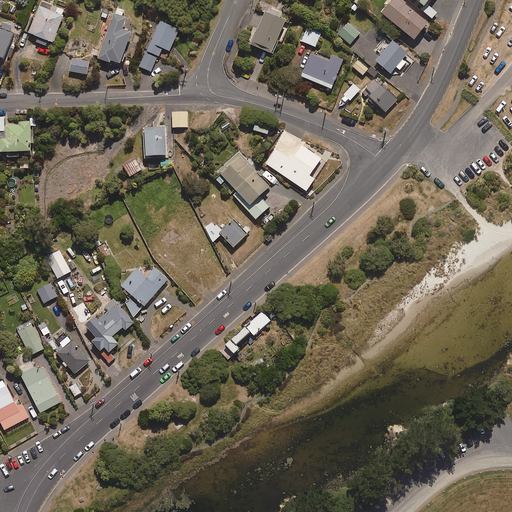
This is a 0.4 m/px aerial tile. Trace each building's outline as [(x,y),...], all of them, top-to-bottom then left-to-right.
[(414,38),(428,22),(400,0),(391,0),(382,12),(414,38)] [(53,42),(65,10),(41,1),(29,32),(39,36),(37,42),(44,44),(46,39),(53,42)] [(279,17),(281,11),(268,5),(251,43),(271,52),(286,19),(279,17)] [(122,15),(124,9),(115,6),(97,57),(109,61),(110,59),(120,62),(131,31),(122,28),(126,17),(122,15)] [(169,50),(179,29),(160,21),(139,66),(150,71),(162,47),(169,50)] [(350,44),(360,32),(348,22),(338,34),(350,44)] [(9,32),(11,27),(1,24),(0,26),(0,57),(4,59),(14,34),(9,32)] [(315,47),(321,33),(306,27),(301,41),(315,47)] [(402,59),(408,52),(393,40),(382,52),(375,60),(391,73),(396,66),(400,69),(406,62),(402,59)] [(331,55),(329,59),(311,52),(301,76),(331,88),(343,60),(331,55)] [(87,74),(89,61),(72,58),(70,71),(87,74)] [(352,66),(362,75),(368,68),(358,59),(352,66)] [(384,113),(397,98),(374,78),(362,92),(369,98),(367,101),(372,105),(373,104),(384,113)] [(350,100),(360,90),(353,84),(344,94),(350,100)] [(188,127),(187,111),(172,112),(172,127),(188,127)] [(19,151),(31,151),(30,124),(37,124),(36,115),(30,115),(30,120),(4,121),(4,116),(0,115),(0,151),(6,151),(6,157),(19,156),(19,151)] [(268,133),(270,126),(255,122),(253,129),(268,133)] [(145,155),(166,154),(165,126),(144,127),(145,155)] [(303,146),(305,143),(287,131),(265,163),(306,190),(315,178),(310,175),(321,158),(303,146)] [(260,195),(270,186),(239,152),(218,170),(237,191),(233,194),(256,219),(270,206),(260,195)] [(129,176),(142,169),(136,158),(123,165),(129,176)] [(179,222),(172,215),(166,221),(173,228),(179,222)] [(233,246),(247,233),(234,219),(221,231),(213,221),(204,229),(214,241),(221,234),(233,246)] [(203,249),(184,230),(160,252),(165,257),(168,255),(182,269),(203,249)] [(58,277),(71,271),(59,249),(47,256),(58,277)] [(135,315),(168,279),(155,267),(146,276),(137,268),(121,286),(132,296),(124,304),(135,315)] [(44,302),(57,296),(51,283),(37,289),(44,302)] [(125,329),(133,322),(113,298),(105,305),(109,310),(100,318),(97,314),(85,324),(96,337),(92,340),(100,350),(104,346),(109,351),(118,343),(112,336),(123,326),(125,329)] [(231,339),(237,345),(251,331),(255,335),(271,319),(261,309),(240,329),(231,339)] [(30,355),(43,348),(31,324),(18,331),(30,355)] [(240,348),(237,345),(231,339),(225,344),(235,354),(240,348)] [(57,353),(63,360),(61,362),(66,368),(68,366),(75,374),(90,361),(72,340),(57,353)] [(227,360),(232,355),(225,347),(220,352),(227,360)] [(43,365),(38,368),(37,366),(34,368),(30,361),(20,366),(23,373),(21,374),(40,412),(62,401),(43,365)] [(19,400),(15,403),(2,380),(0,381),(0,421),(4,430),(29,417),(19,400)] [(75,396),(81,392),(76,382),(69,386),(75,396)]
